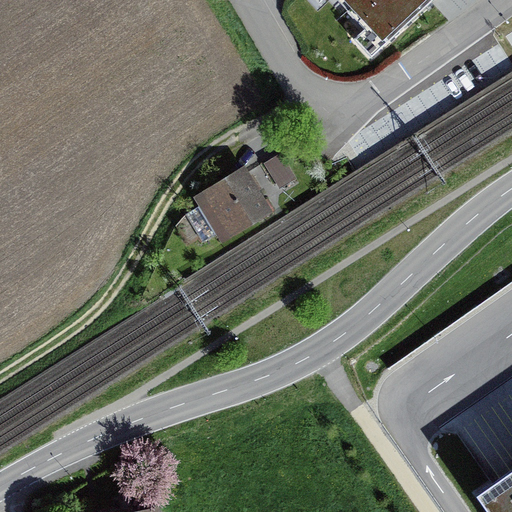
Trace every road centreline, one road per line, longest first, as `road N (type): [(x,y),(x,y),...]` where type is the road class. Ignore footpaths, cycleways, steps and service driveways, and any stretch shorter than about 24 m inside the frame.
road 1 (tertiary): [(511,189),(316,353),(71,447),(0,487)]
road 2 (track): [(303,88),(182,174),(113,291),(75,328),(0,377)]
road 3 (residential): [(503,0),(372,96),(341,105),(303,88),(250,0)]
road 4 (track): [(316,353),(427,511)]
